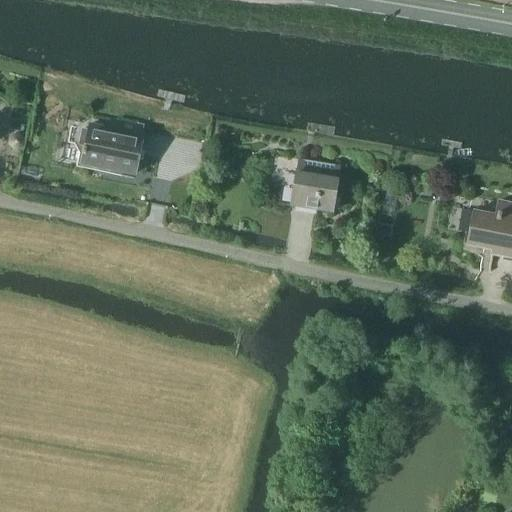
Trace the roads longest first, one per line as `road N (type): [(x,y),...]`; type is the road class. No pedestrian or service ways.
road 1 (unclassified): [(511,310),(0,206)]
road 2 (secondary): [(511,24),(378,0)]
